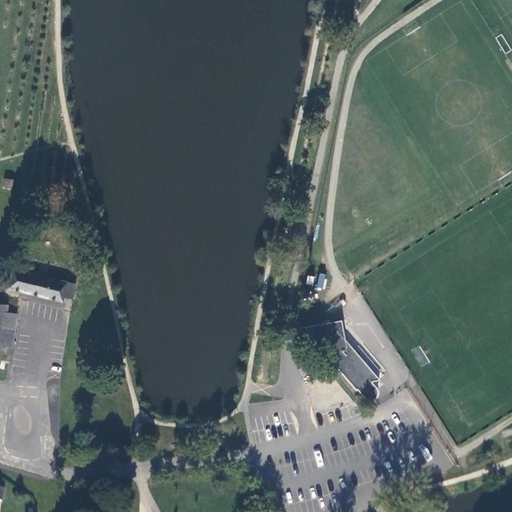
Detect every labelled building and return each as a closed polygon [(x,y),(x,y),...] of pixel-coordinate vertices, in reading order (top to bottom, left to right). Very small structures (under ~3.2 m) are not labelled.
[(2,187),(12,188),(13,179),(3,178),(2,187)] [(73,284),(10,268),(5,287),(60,301),(61,296),(69,298),(73,284)] [(316,288),(323,289),(327,275),(319,273),(316,288)] [(0,303),(0,344),(10,346),(15,314),(4,312),(5,304),(0,303)] [(316,323),(302,326),(310,335),(309,336),(338,371),(353,389),(355,387),(362,396),(364,398),(367,398),(369,398),(372,397),(374,396),(375,394),(376,391),(376,389),(373,386),(369,380),(377,378),(352,348),(348,351),(344,346),(343,338),(342,337),(329,321),(326,318),(317,325),(316,323)] [(339,319),(329,321),(342,337),(339,319)]
